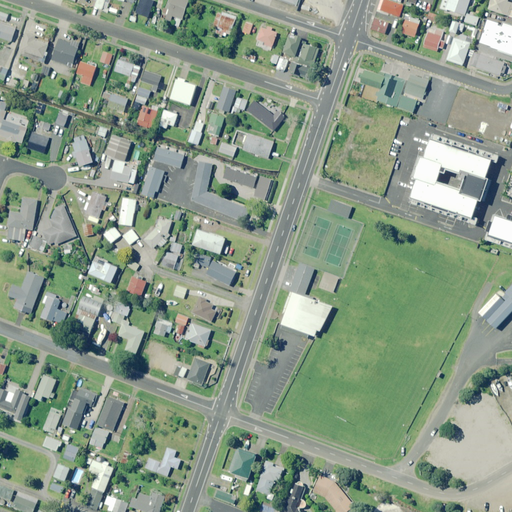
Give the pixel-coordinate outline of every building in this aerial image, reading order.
[(95,0),(97,0),(94,7),(103,10),(105,0),(95,0)] [(154,0),(152,0),(138,0),(135,13),(148,17),(154,0)] [(168,0),(165,8),(168,9),(164,21),(170,23),(172,16),(176,17),(174,25),(180,27),(189,0),(188,0),(168,0)] [(469,0),(448,0),(445,8),(465,15),(468,6),(469,0)] [(509,16),(511,6),(511,2),(508,1),(508,0),(490,0),(488,9),(509,16)] [(222,12),(222,15),(217,13),(213,26),(217,27),(215,34),(226,37),(227,33),(231,34),(237,17),(222,12)] [(437,15),(429,13),(427,18),(435,21),(437,15)] [(479,18),(467,14),(464,22),(476,26),(479,18)] [(420,20),(407,16),(403,27),(405,27),(403,33),(415,37),(420,20)] [(389,23),(375,18),(371,29),(385,34),(389,23)] [(481,43),(491,46),(491,48),(498,50),(498,51),(511,55),(511,25),(504,23),(503,27),(498,25),(499,23),(488,20),(481,43)] [(464,25),(453,21),(450,31),(456,33),(458,30),(462,31),(464,25)] [(16,28),(0,22),(0,38),(11,42),(16,28)] [(253,24),(245,22),(242,32),(250,34),(253,24)] [(268,46),(272,48),(277,33),(271,31),(272,28),(267,26),(266,29),(261,27),(256,40),(265,43),(263,49),(267,50),(268,46)] [(434,34),(428,32),(424,47),(437,51),(438,47),(443,49),(445,42),(440,41),(443,31),(436,29),(434,34)] [(39,36),(29,33),(23,51),(46,59),(51,44),(38,39),(39,36)] [(294,55),(296,56),(302,38),(296,36),(295,39),(288,37),(283,52),(289,54),(288,56),(293,58),(294,55)] [(453,37),(446,60),(463,65),(470,43),(453,37)] [(70,43),(58,39),(51,60),(66,66),(68,62),(73,64),(80,43),(71,40),(70,43)] [(305,45),(301,58),(294,56),(293,60),(314,66),(319,49),(305,45)] [(112,54),(103,51),(100,62),(108,64),(112,54)] [(474,52),(470,65),(500,76),(504,62),(474,52)] [(279,56),(273,54),(270,62),(276,64),(279,56)] [(140,67),(119,60),(115,71),(130,76),(126,85),(130,86),(131,81),(135,82),(140,67)] [(80,62),(76,74),(83,76),(81,82),(90,86),(96,67),(80,62)] [(297,75),(301,66),(292,62),(288,72),(297,75)] [(0,65),(0,78),(5,80),(9,69),(0,65)] [(50,67),(45,66),(42,74),(47,76),(50,67)] [(301,66),(297,75),(311,81),(315,71),(301,66)] [(380,74),(365,69),(360,83),(364,84),(360,95),(396,107),(406,79),(381,71),(380,74)] [(144,70),(141,81),(154,85),(152,90),(157,91),(162,76),(144,70)] [(429,80),(410,74),(404,93),(423,99),(429,80)] [(198,85),(176,79),(170,99),(192,105),(198,85)] [(224,114),(225,111),(229,112),(236,91),(223,87),(216,108),(219,109),(217,112),(224,114)] [(137,94),(148,98),(150,91),(139,88),(137,94)] [(67,92),(61,90),(58,98),(64,100),(67,92)] [(128,100),(104,92),(102,98),(105,99),(103,106),(124,112),(128,100)] [(148,98),(137,94),(135,102),(146,105),(148,98)] [(417,100),(402,95),(397,107),(413,112),(417,100)] [(244,110),(247,100),(237,98),(233,111),(236,112),(237,108),(244,110)] [(254,100),(247,111),(274,131),(286,116),(278,111),(275,116),(254,100)] [(214,103),(209,101),(205,109),(211,112),(214,103)] [(7,104),(0,102),(0,122),(3,124),(0,134),(0,136),(22,144),(27,127),(15,124),(16,119),(3,116),(7,104)] [(158,111),(142,106),(137,124),(153,128),(158,111)] [(52,110),(40,107),(38,114),(50,117),(52,110)] [(178,115),(165,110),(159,126),(167,129),(168,124),(174,126),(178,115)] [(224,118),(212,114),(207,133),(219,136),(224,118)] [(204,124),(196,122),(195,127),(193,126),(189,142),(198,145),(202,133),(201,133),(204,124)] [(49,137),(31,132),(26,148),(44,154),(47,144),(53,146),(57,136),(50,134),(49,137)] [(274,142),(247,133),(242,149),(269,158),(274,142)] [(86,140),(84,135),(72,139),(76,152),(74,152),(79,167),(94,162),(88,146),(91,145),(89,139),(86,140)] [(132,141),(112,135),(105,154),(125,161),(132,141)] [(489,180),(486,179),(492,161),(497,163),(499,157),(433,135),(432,139),(425,158),(422,157),(419,156),(412,178),(414,179),(417,180),(411,198),(410,204),(477,226),(479,219),(473,218),(479,201),(482,202),(489,180)] [(218,138),(211,136),(209,143),(216,145),(218,138)] [(237,148),(222,143),(219,151),(233,157),(237,148)] [(186,155),(158,146),(154,160),(182,168),(186,155)] [(126,162),(117,160),(112,179),(134,185),(138,170),(125,166),(126,162)] [(201,160),(192,200),(234,217),(239,202),(209,190),(214,163),(201,160)] [(164,171),(150,167),(143,193),(156,197),(164,171)] [(257,178),(225,168),(222,178),(253,188),(257,178)] [(271,180),(260,177),(254,197),(265,200),(271,180)] [(106,196),(93,192),(92,197),(89,196),(84,210),(90,212),(88,219),(98,222),(102,210),(105,211),(107,203),(104,202),(106,196)] [(38,200),(23,197),(21,213),(10,211),(8,226),(7,238),(24,241),(26,229),(33,230),(38,200)] [(136,200),(123,198),(119,224),(132,226),(136,200)] [(352,207),(332,199),(328,211),(348,219),(352,207)] [(47,243),(48,245),(54,243),(55,245),(77,236),(64,205),(55,208),(58,216),(49,220),(52,227),(42,231),(45,239),(47,243)] [(511,221),(496,216),(494,215),(485,240),(511,248),(511,221)] [(172,221),(159,219),(155,229),(144,241),(153,249),(158,244),(161,247),(171,236),(168,233),(172,221)] [(95,234),(93,223),(84,225),(86,236),(95,234)] [(121,236),(114,227),(104,234),(111,243),(121,236)] [(139,238),(132,229),(123,236),(130,245),(139,238)] [(226,238),(199,230),(194,245),(221,254),(226,238)] [(47,243),(45,239),(33,236),(30,247),(44,251),(46,245),(47,243)] [(182,246),(174,242),(170,253),(167,252),(162,265),(174,269),(182,246)] [(213,258),(199,251),(191,265),(198,268),(200,264),(209,268),(206,274),(230,285),(236,272),(211,260),(213,258)] [(139,265),(132,260),(128,266),(136,271),(139,265)] [(105,266),(95,262),(90,273),(112,283),(118,268),(107,263),(105,266)] [(315,269),(300,264),(289,291),(293,292),(304,296),(315,269)] [(45,278),(28,271),(22,288),(13,285),(9,296),(18,299),(16,303),(22,305),(20,309),(26,311),(28,307),(33,309),(45,278)] [(333,293),(338,279),(323,274),(318,287),(333,293)] [(143,277),(138,276),(137,279),(132,278),(127,292),(141,296),(146,282),(142,281),(143,277)] [(494,331),(511,313),(511,284),(501,296),(497,292),(476,314),(494,331)] [(187,289),(177,285),(173,295),(184,299),(187,289)] [(56,296),(47,292),(43,303),(46,304),(41,317),(53,321),(53,320),(63,324),(67,313),(57,309),(61,301),(55,299),(56,296)] [(304,296),(293,292),(281,325),(310,336),(315,337),(318,331),(321,332),(333,307),(304,296)] [(95,296),(94,298),(86,295),(85,297),(83,296),(76,314),(80,315),(74,331),(89,337),(97,316),(98,316),(104,300),(95,296)] [(71,312),(77,299),(70,296),(64,309),(71,312)] [(208,302),(200,298),(192,312),(211,322),(217,312),(211,309),(213,306),(207,303),(208,302)] [(124,315),(127,316),(130,307),(123,304),(120,313),(124,315)] [(120,313),(115,312),(112,320),(122,323),(117,335),(129,339),(125,351),(136,355),(144,332),(136,329),(138,325),(133,323),(132,327),(128,326),(129,322),(123,320),(124,315),(120,313)] [(188,318),(178,314),(171,331),(176,333),(181,335),(188,318)] [(166,337),(167,331),(169,332),(172,323),(158,319),(156,324),(153,333),(166,337)] [(212,330),(193,324),(190,333),(187,332),(185,339),(206,347),(212,330)] [(162,348),(150,342),(146,350),(158,355),(162,348)] [(176,361),(166,357),(165,360),(157,357),(153,366),(170,374),(176,361)] [(210,364),(195,358),(187,379),(203,385),(210,364)] [(182,367),(179,375),(183,377),(187,369),(182,367)] [(57,380),(44,375),(34,398),(41,401),(43,396),(52,400),(54,395),(51,394),(57,380)] [(99,395),(80,388),(72,409),(68,408),(62,424),(77,430),(87,404),(94,407),(99,395)] [(14,395),(0,389),(0,390),(0,407),(15,414),(13,418),(21,422),(31,397),(23,394),(23,393),(16,390),(14,395)] [(124,404),(108,397),(97,425),(113,431),(124,404)] [(62,411),(52,407),(43,429),(53,434),(62,411)] [(29,429),(23,426),(19,435),(23,437),(24,434),(27,435),(29,429)] [(109,432),(96,427),(88,447),(92,448),(93,445),(103,449),(109,432)] [(44,436),(33,432),(30,440),(41,445),(44,436)] [(61,447),(62,442),(47,437),(43,446),(57,451),(59,446),(61,447)] [(79,448),(68,444),(63,458),(74,462),(79,448)] [(148,458),(144,468),(158,473),(168,476),(171,467),(178,469),(181,460),(174,458),(176,451),(167,448),(162,463),(148,458)] [(257,455),(237,448),(229,472),(238,475),(237,478),(249,482),(257,455)] [(131,454),(124,452),(119,465),(126,468),(131,454)] [(75,468),(83,471),(71,503),(86,509),(104,463),(81,455),(75,468)] [(276,466),(277,463),(266,459),(255,491),(270,497),(275,482),(280,484),(285,469),(276,466)] [(70,469),(58,464),(53,477),(65,481),(70,469)] [(356,511),(358,511),(337,484),(322,477),(314,491),(326,498),(337,511),(356,511)] [(287,511),(285,511),(300,511),(300,509),(301,509),(302,509),(303,509),(304,508),(305,508),(306,507),(306,506),(307,506),(307,505),(307,504),(307,503),(306,502),(306,501),(306,500),(305,500),(304,499),(303,499),(306,486),(303,485),(303,484),(303,483),(302,482),(301,482),(300,481),(299,482),(298,482),(298,483),(295,482),(287,511)] [(64,488),(52,483),(49,489),(61,494),(64,488)] [(14,491),(0,485),(0,496),(10,500),(14,491)] [(233,505),(236,497),(216,490),(213,498),(233,505)] [(33,511),(38,499),(18,492),(12,507),(26,511),(33,511)] [(160,511),(165,497),(153,493),(152,497),(140,493),(137,499),(133,498),(130,506),(145,511),(160,511)] [(125,511),(129,503),(107,496),(104,504),(110,506),(108,511),(125,511)]
